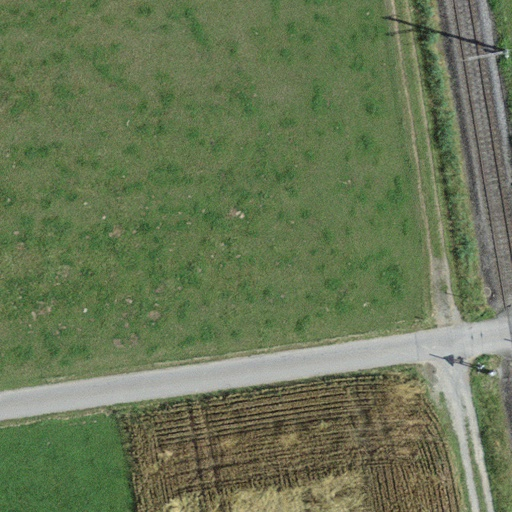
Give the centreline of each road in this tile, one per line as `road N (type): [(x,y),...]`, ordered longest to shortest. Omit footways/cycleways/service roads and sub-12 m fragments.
road 1 (unclassified): [(511,333),(0,406)]
road 2 (track): [(404,0),(456,315),(453,343)]
road 3 (track): [(481,511),(453,343)]
